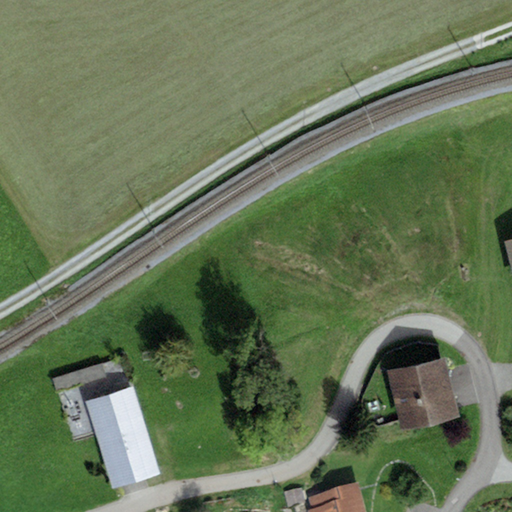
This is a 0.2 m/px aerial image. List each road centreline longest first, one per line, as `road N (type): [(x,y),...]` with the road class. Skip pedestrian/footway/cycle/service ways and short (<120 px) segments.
road 1 (track): [(511,25),(319,105),(0,310)]
road 2 (residential): [(121,511),(181,490),(297,467),(331,428),(367,350),(417,325),(453,336),(481,368),(491,409),(483,470)]
